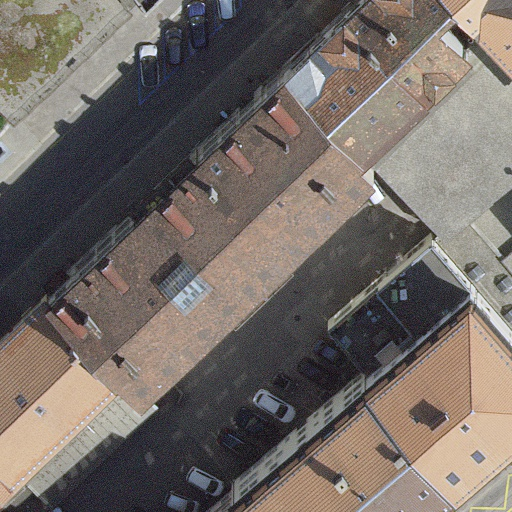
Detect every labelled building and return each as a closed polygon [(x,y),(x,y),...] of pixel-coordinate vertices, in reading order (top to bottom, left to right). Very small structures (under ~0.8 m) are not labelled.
[(0,0),(0,112),(10,123),(132,8),(127,3),(124,0),(0,0)] [(492,23),(470,0),(350,0),(349,2),(427,84),(492,23)] [(511,0),(470,0),(492,23),(511,43),(511,0)] [(427,84),(349,2),(284,64),(368,139),(427,84)] [(511,43),(492,23),(427,84),(368,139),(379,150),(372,157),(433,227),(442,237),(511,175),(511,43)] [(368,139),(284,64),(162,179),(251,273),(372,157),(379,150),(368,139)] [(251,273),(162,179),(47,290),(123,364),(139,380),(251,273)] [(433,227),(321,323),(363,371),(474,274),(442,237),(433,227)] [(511,245),(476,277),(511,317),(511,245)] [(363,371),(451,472),(511,420),(511,317),(476,277),(474,274),(363,371)] [(0,334),(0,482),(123,364),(47,290),(0,334)] [(227,486),(249,511),(403,511),(451,472),(363,371),(227,486)] [(199,511),(249,511),(227,486),(199,511)]
